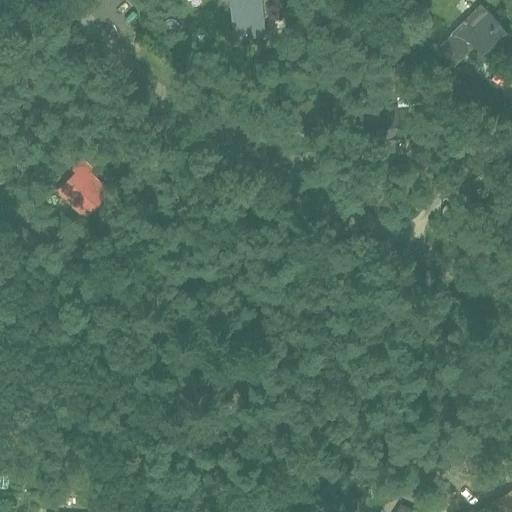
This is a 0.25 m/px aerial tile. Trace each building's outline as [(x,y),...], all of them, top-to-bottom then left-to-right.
[(263,23),(261,0),(230,0),(233,25),(263,23)] [(482,4),(444,41),(435,49),(452,66),(461,59),(476,44),(488,56),(511,34),(482,4)] [(397,107),(366,111),(370,142),(402,137),(397,107)] [(94,202),(107,188),(82,165),(63,185),(78,200),(72,208),(83,219),(97,205),(94,202)] [(511,511),(511,490),(491,503),(496,511),(511,511)] [(106,511),(107,496),(95,496),(94,511),(106,511)]
